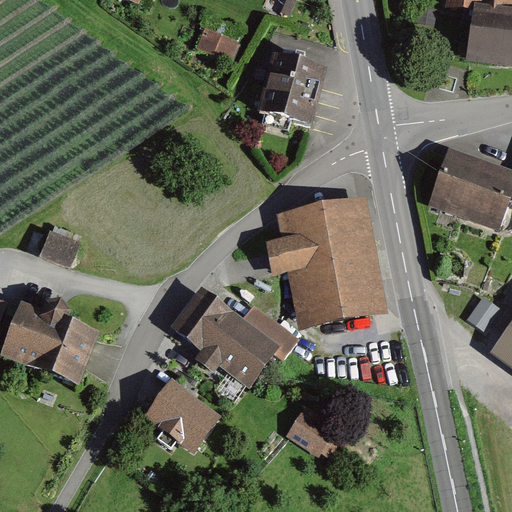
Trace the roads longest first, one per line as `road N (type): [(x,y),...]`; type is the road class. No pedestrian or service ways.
road 1 (residential): [(58,511),(159,319),(258,216),(380,138)]
road 2 (secondary): [(458,511),(380,138)]
road 3 (secondary): [(380,138),(357,0)]
road 4 (unclassified): [(380,138),(395,126),(511,108)]
